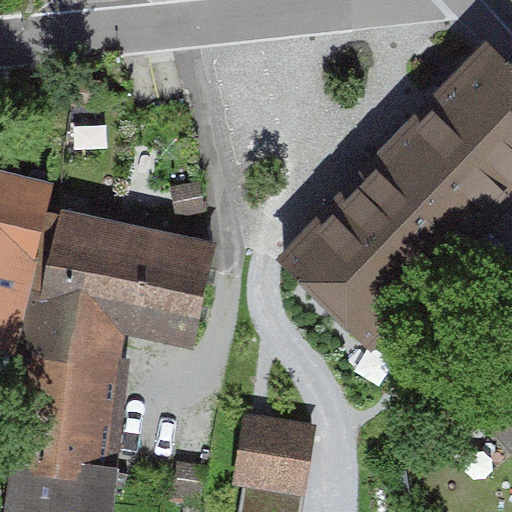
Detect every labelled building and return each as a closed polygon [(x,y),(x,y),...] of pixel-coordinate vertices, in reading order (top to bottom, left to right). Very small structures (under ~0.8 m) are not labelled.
[(290,248),(322,277),(296,305),(341,346),(367,318),(400,348),(511,226),(511,61),(485,37),(290,248)] [(0,363),(24,368),(57,196),(0,184),(0,363)] [(196,341),(217,248),(65,214),(44,308),(196,341)] [(19,464),(104,478),(128,332),(43,318),(19,464)] [(242,411),(232,482),(310,494),(321,423),(242,411)]
